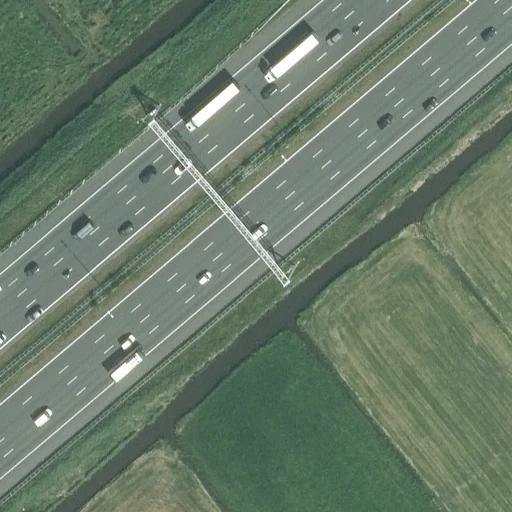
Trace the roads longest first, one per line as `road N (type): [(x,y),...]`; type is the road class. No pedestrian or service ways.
road 1 (motorway): [(0,441),(511,7)]
road 2 (motorway): [(370,0),(0,314)]
